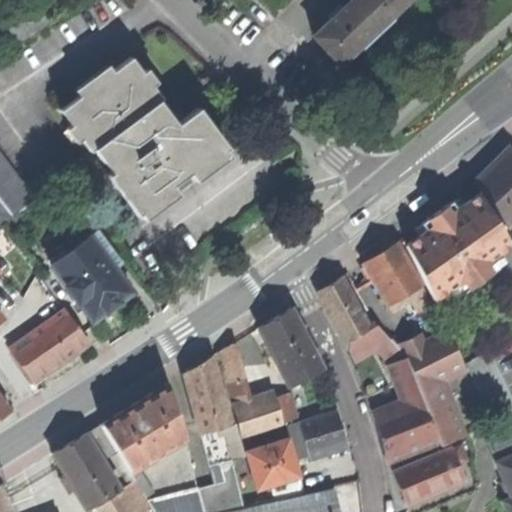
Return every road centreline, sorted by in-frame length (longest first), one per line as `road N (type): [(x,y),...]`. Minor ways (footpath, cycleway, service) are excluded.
road 1 (secondary): [(288,264),(0,452)]
road 2 (residential): [(378,193),(356,164),(171,0)]
road 3 (residential): [(288,264),(357,419),(376,511)]
road 4 (unknown): [(125,0),(16,79),(13,97),(38,137)]
road 5 (unknown): [(325,142),(176,234)]
